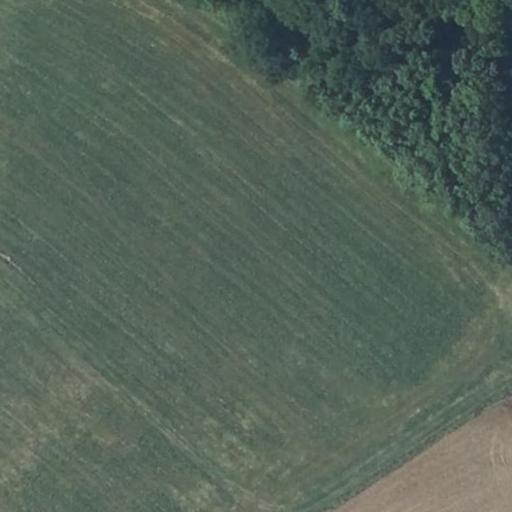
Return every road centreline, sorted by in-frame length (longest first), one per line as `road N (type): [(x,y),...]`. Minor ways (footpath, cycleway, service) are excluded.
road 1 (track): [(252,511),(230,504),(0,286)]
road 2 (track): [(511,377),(292,511)]
